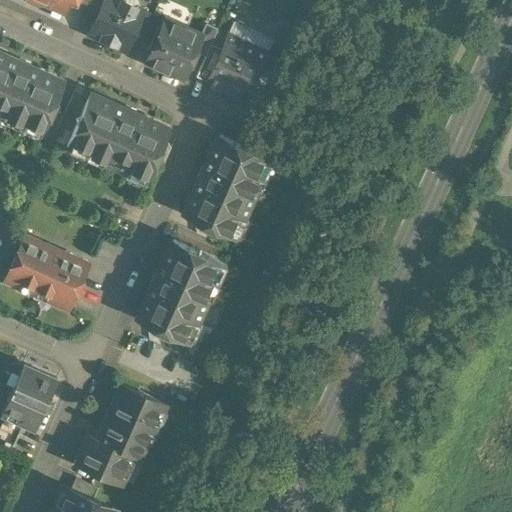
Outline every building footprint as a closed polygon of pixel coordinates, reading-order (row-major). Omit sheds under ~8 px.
[(40,0),(42,4),(58,11),(62,10),(65,0),(40,0)] [(89,0),(86,7),(98,12),(103,0),(89,0)] [(118,0),(103,0),(98,12),(91,27),(90,27),(88,32),(90,37),(95,39),(97,39),(124,50),(141,10),(135,7),(136,4),(134,0),(119,0),(119,1),(118,0)] [(200,35),(164,19),(144,63),(181,79),(193,51),(200,35)] [(204,24),(200,35),(193,51),(204,56),(209,45),(216,29),(204,24)] [(220,49),(206,81),(226,92),(247,43),(227,34),(220,49)] [(247,43),(226,92),(246,101),(247,100),(261,68),(268,52),(247,43)] [(220,49),(209,45),(204,56),(195,77),(205,82),(206,81),(220,49)] [(61,81),(0,53),(0,118),(2,115),(19,122),(17,126),(19,126),(20,123),(37,130),(36,134),(37,135),(51,104),(61,81)] [(261,68),(247,100),(258,105),(272,73),(261,68)] [(68,144),(66,148),(65,147),(89,93),(76,87),(61,119),(47,152),(148,197),(163,164),(156,150),(142,181),(141,181),(143,177),(126,170),(124,173),(123,173),(123,172),(103,163),(103,164),(102,163),(103,160),(86,152),(85,156),(83,155),(85,151),(68,144)] [(166,127),(89,93),(65,147),(66,148),(68,144),(85,151),(83,155),(85,156),(86,152),(103,160),(102,163),(103,164),(103,163),(123,172),(123,173),(124,173),(126,170),(143,177),(141,181),(142,181),(156,150),(166,127)] [(0,131),(47,152),(61,119),(51,104),(37,135),(36,134),(37,130),(20,123),(19,126),(17,126),(19,122),(2,115),(0,118),(0,131)] [(220,135),(185,212),(206,222),(236,235),(244,217),(246,218),(256,195),(254,194),(270,158),(220,135)] [(85,263),(23,235),(3,279),(65,307),(85,263)] [(223,262),(173,240),(139,317),(160,326),(189,339),(197,321),(200,322),(210,300),(207,299),(223,262)] [(22,365),(0,413),(0,414),(32,429),(41,409),(47,411),(51,402),(45,399),(54,379),(22,365)] [(96,438),(87,434),(74,463),(119,483),(131,456),(139,459),(163,404),(120,385),(96,438)] [(97,489),(74,478),(69,489),(92,499),(97,489)] [(69,489),(66,488),(64,492),(60,490),(53,504),(56,505),(53,511),(50,510),(49,511),(108,511),(110,508),(92,499),(69,489)]
